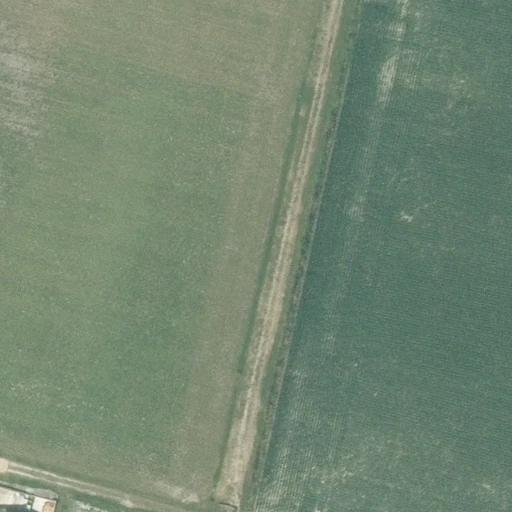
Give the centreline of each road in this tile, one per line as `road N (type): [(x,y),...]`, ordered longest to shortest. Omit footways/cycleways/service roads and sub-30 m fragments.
road 1 (track): [(229,511),(345,0)]
road 2 (track): [(0,462),(175,511)]
